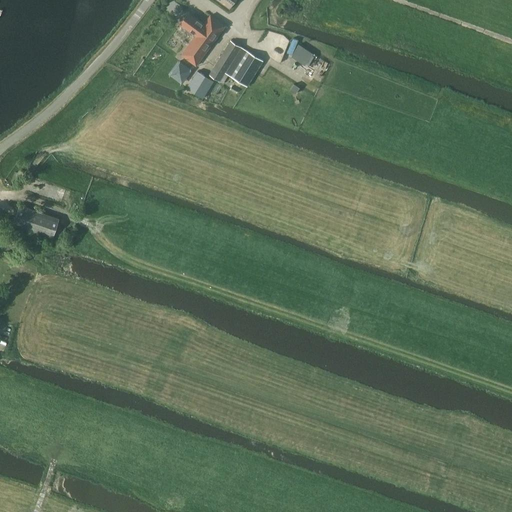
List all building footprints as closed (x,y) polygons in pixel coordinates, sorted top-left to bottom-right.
[(196,66),(225,26),(210,15),(204,24),(188,12),(180,23),(181,24),(181,23),(196,34),(181,55),(196,66)] [(240,47),(230,40),(208,74),(219,81),(224,72),(240,47)] [(299,42),(292,55),(307,64),(314,51),(299,42)] [(240,47),(224,72),(247,86),(262,61),(240,47)] [(171,79),(190,79),(190,66),(172,65),(171,79)] [(197,70),(187,87),(203,97),(213,80),(197,70)] [(299,88),(294,84),(290,90),(296,93),(299,88)] [(51,238),(57,219),(18,205),(11,225),(51,238)]
